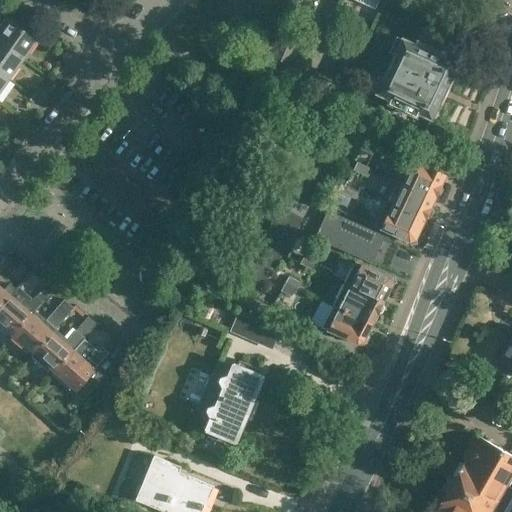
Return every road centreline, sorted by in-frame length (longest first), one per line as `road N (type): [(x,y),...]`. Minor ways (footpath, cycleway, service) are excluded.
road 1 (primary): [(338,511),(511,118)]
road 2 (residential): [(0,194),(111,59)]
